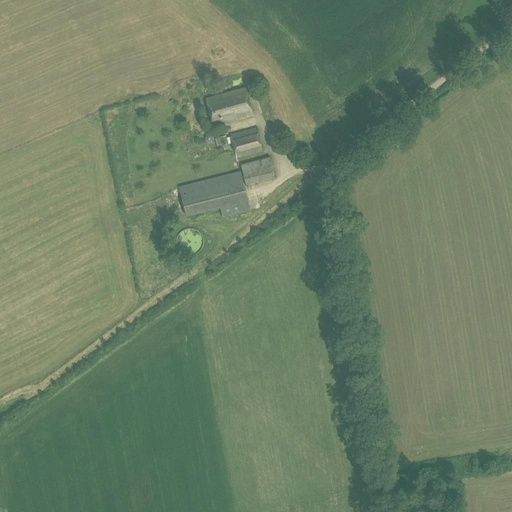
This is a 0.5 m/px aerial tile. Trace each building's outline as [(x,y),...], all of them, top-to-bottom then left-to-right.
[(207,99),(214,125),(253,115),(248,95),(246,88),(207,99)] [(230,134),(237,158),(263,151),(257,127),(230,134)] [(221,137),(215,139),(217,147),(224,146),(221,137)] [(198,164),(212,161),(211,152),(196,155),(198,164)] [(241,165),(246,186),(275,178),(270,158),(241,165)] [(179,187),(187,217),(221,209),(223,218),(251,211),(241,171),(179,187)]
